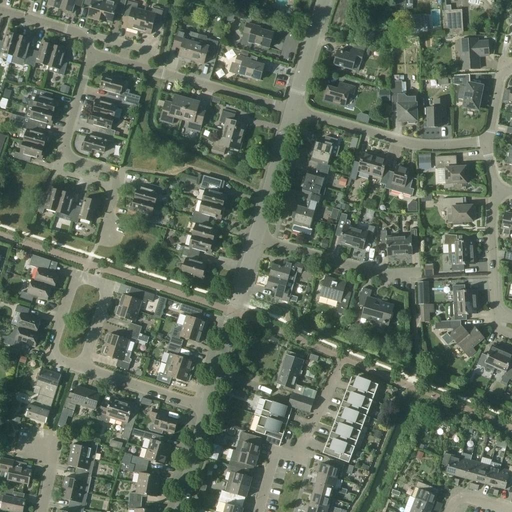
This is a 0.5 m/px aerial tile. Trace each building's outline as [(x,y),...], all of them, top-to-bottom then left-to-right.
[(50,0),(49,7),(61,10),(63,0),(50,0)] [(63,0),(61,10),(72,14),(75,6),(81,8),(83,0),(63,0)] [(94,19),(94,20),(100,21),(106,0),(85,0),(85,3),(92,5),(88,17),(94,19)] [(107,22),(112,24),(116,11),(123,14),(126,0),(113,0),(113,1),(109,0),(106,0),(100,21),(106,23),(107,22)] [(127,29),(139,32),(145,11),(138,9),(140,3),(129,0),(125,14),(131,15),(127,29)] [(446,7),(442,7),(444,36),(462,36),(461,11),(452,11),(452,6),(446,7)] [(139,32),(151,36),(155,22),(160,24),(164,10),(154,7),(153,13),(145,11),(139,32)] [(411,36),(428,35),(427,27),(421,28),(420,16),(409,17),(409,30),(410,30),(411,36)] [(269,49),(273,34),(260,30),(261,28),(247,24),(245,33),(251,35),(248,43),(269,49)] [(179,57),(192,61),(199,35),(190,33),(190,34),(178,31),(174,43),(183,45),(179,57)] [(0,58),(5,60),(7,57),(8,54),(14,56),(19,38),(14,36),(15,34),(8,32),(4,46),(0,44),(0,58)] [(192,61),(204,65),(208,53),(214,55),(218,42),(207,39),(207,37),(199,35),(192,61)] [(19,38),(14,56),(25,59),(24,64),(29,66),(33,54),(28,53),(32,39),(25,37),(24,39),(19,38)] [(488,56),(488,42),(477,43),(477,39),(460,41),(462,70),(479,69),(478,59),(481,56),(488,56)] [(33,54),(29,66),(35,68),(37,63),(48,66),(49,66),(54,47),(49,46),(49,44),(42,42),(38,56),(33,54)] [(48,66),(47,72),(64,76),(68,64),(62,62),(66,48),(60,47),(59,49),(54,47),(49,66),(48,66)] [(364,53),(351,49),(350,55),(338,51),(334,66),(352,71),(358,72),(360,64),(364,53)] [(251,62),(251,60),(238,56),(236,65),(233,64),(230,73),(260,81),(264,66),(251,62)] [(103,81),(100,90),(113,94),(112,99),(124,102),(138,106),(140,99),(129,95),(130,92),(122,90),(123,84),(112,80),(112,77),(103,74),(101,81),(103,81)] [(451,85),(466,88),(463,107),(478,110),(482,87),(469,84),(470,81),(469,76),(451,77),(451,85)] [(416,121),(415,97),(402,98),(402,81),(391,82),(391,96),(397,96),(398,122),(408,122),(408,124),(415,124),(415,121),(416,121)] [(356,88),(340,84),(338,90),(328,87),(324,101),(345,107),(349,94),(353,95),(356,88)] [(32,94),(29,106),(34,107),(53,113),(54,108),(56,108),(58,101),(50,99),(52,95),(46,93),(33,89),(32,94)] [(160,121),(172,124),(174,117),(182,119),(187,100),(175,96),(172,107),(164,105),(160,121)] [(221,99),(214,97),(212,103),(220,105),(221,99)] [(95,107),(94,113),(114,118),(117,106),(122,108),(124,102),(112,99),(110,104),(96,100),(94,106),(95,107)] [(199,132),(203,116),(196,114),(199,103),(187,100),(182,119),(189,122),(187,128),(199,132)] [(446,114),(446,100),(434,100),(434,108),(427,109),(428,128),(440,128),(440,114),(446,114)] [(377,116),(384,118),(388,106),(381,104),(377,116)] [(25,118),(23,124),(36,127),(37,121),(51,126),(53,119),(51,118),(53,113),(34,107),(29,106),(25,118)] [(223,110),(219,123),(225,125),(223,133),(243,139),(247,126),(233,122),(236,114),(223,110)] [(114,137),(116,131),(110,130),(114,118),(94,113),(92,117),(91,117),(89,123),(103,128),(101,134),(114,137)] [(23,124),(22,129),(27,131),(24,142),(43,148),(44,142),(46,143),(48,136),(34,132),(36,127),(23,124)] [(211,152),(224,156),(226,148),(239,152),(243,139),(223,133),(221,141),(214,139),(211,152)] [(92,150),(104,153),(107,141),(112,143),(114,137),(101,134),(100,139),(88,135),(85,144),(83,143),(81,150),(91,153),(92,150)] [(312,147),(311,150),(330,156),(333,146),(335,146),(337,140),(325,137),(324,143),(316,141),(314,148),(312,147)] [(15,152),(13,158),(26,162),(28,156),(40,159),(41,160),(43,153),(41,153),(43,148),(24,142),(20,154),(15,152)] [(311,150),(310,153),(312,154),(311,161),(318,163),(317,169),(328,172),(330,166),(327,166),(330,156),(311,150)] [(349,179),(355,181),(358,172),(369,175),(374,157),(363,154),(360,164),(354,162),(349,179)] [(466,183),(465,167),(456,168),(456,156),(434,157),(435,169),(445,169),(446,184),(466,183)] [(374,157),(369,175),(381,179),(380,184),(385,186),(386,186),(389,172),(383,171),(386,161),(374,157)] [(418,160),(419,168),(427,168),(426,159),(418,160)] [(410,189),(413,179),(407,178),(409,170),(397,166),(395,174),(389,172),(386,186),(385,186),(384,189),(412,197),(414,190),(410,189)] [(303,179),(302,182),(321,188),(321,187),(324,177),(326,178),(328,172),(317,169),(315,175),(307,173),(305,179),(303,179)] [(202,183),(201,189),(206,190),(202,202),(212,205),(221,208),(223,202),(225,203),(227,196),(218,193),(221,182),(204,177),(202,183)] [(302,182),(301,186),(303,187),(301,193),(309,195),(307,201),(319,204),(321,205),(323,196),(325,189),(325,188),(321,187),(321,188),(302,182)] [(137,187),(135,194),(136,194),(135,199),(158,206),(161,194),(163,195),(165,189),(152,185),(151,191),(137,187)] [(37,213),(43,214),(44,209),(56,212),(62,193),(57,192),(57,190),(50,188),(46,202),(41,200),(37,213)] [(66,221),(72,222),(76,210),(70,209),(74,195),(68,193),(67,195),(62,193),(56,212),(68,216),(66,221)] [(132,204),(130,211),(144,215),(142,220),(155,224),(156,218),(155,218),(158,206),(135,199),(134,205),(132,204)] [(473,222),(472,206),(462,207),(462,199),(441,200),(441,208),(447,208),(447,215),(452,215),(453,223),(473,222)] [(100,202),(94,200),(93,202),(85,200),(81,212),(76,210),(72,222),(78,224),(79,219),(92,223),(95,210),(98,211),(100,202)] [(294,210),(293,214),(312,219),(316,221),(319,210),(317,210),(319,204),(307,201),(306,206),(298,204),(297,211),(294,210)] [(194,212),(192,218),(205,221),(206,216),(220,220),(222,213),(220,213),(221,208),(212,205),(202,202),(199,214),(194,212)] [(417,211),(417,203),(409,203),(409,211),(417,211)] [(511,214),(505,213),(502,228),(504,229),(503,235),(509,236),(510,230),(511,230),(511,214)] [(294,225),(292,231),(298,233),(310,236),(312,230),(309,229),(312,219),(293,214),(292,217),(294,218),(293,225),(294,225)] [(351,223),(350,221),(346,220),(347,216),(342,214),(336,235),(341,237),(339,245),(350,248),(356,229),(350,227),(351,223)] [(192,218),(190,223),(196,225),(192,237),(211,242),(213,237),(215,237),(217,230),(203,226),(205,221),(192,218)] [(350,248),(362,251),(366,239),(371,240),(375,228),(369,226),(367,232),(356,229),(350,248)] [(400,257),(412,256),(411,243),(417,243),(416,230),(410,230),(410,236),(399,237),(400,257)] [(387,244),(388,257),(400,257),(399,237),(387,237),(386,231),(380,232),(381,244),(387,244)] [(454,248),(455,254),(474,253),(474,242),(463,242),(462,236),(450,237),(450,244),(451,248),(454,248)] [(184,247),(183,252),(194,256),(196,250),(210,254),(212,248),(210,247),(211,242),(192,237),(189,248),(184,247)] [(183,252),(181,258),(186,259),(185,260),(182,272),(194,275),(193,278),(202,281),(204,274),(202,273),(205,264),(193,261),(194,256),(183,252)] [(452,272),(464,271),(464,265),(475,264),(474,253),(455,254),(455,260),(451,260),(451,265),(452,272)] [(31,260),(29,266),(39,269),(35,282),(52,287),(52,288),(55,289),(59,276),(48,272),(51,262),(33,256),(31,260)] [(294,283),(295,277),(293,276),(294,271),(302,273),(304,265),(287,260),(285,268),(273,265),(270,276),(294,283)] [(289,289),(292,290),(294,283),(270,276),(267,288),(279,292),(276,299),(288,303),(290,294),(288,293),(289,289)] [(344,311),(346,312),(351,294),(343,292),(346,284),(326,278),(320,297),(339,303),(337,310),(336,314),(342,315),(344,311)] [(22,293),(20,299),(32,302),(34,297),(47,301),(52,288),(52,287),(35,282),(33,281),(28,295),(22,293)] [(428,282),(418,283),(418,291),(428,290),(428,282)] [(453,293),(454,304),(477,302),(476,291),(465,292),(465,286),(452,287),(453,293)] [(119,306),(138,312),(142,303),(146,304),(147,300),(152,302),(155,295),(131,288),(128,298),(122,296),(119,306)] [(375,302),(376,300),(369,299),(371,291),(364,289),(359,305),(366,307),(363,318),(388,325),(394,308),(375,302)] [(455,322),(467,321),(466,315),(478,314),(477,302),(454,304),(455,322)] [(179,311),(192,315),(193,308),(182,305),(179,311)] [(420,305),(421,323),(430,322),(430,313),(434,313),(434,305),(420,305)] [(115,317),(135,323),(138,312),(119,306),(115,317)] [(18,307),(16,313),(22,315),(18,328),(20,329),(21,328),(37,334),(41,320),(28,316),(30,310),(18,307)] [(186,316),(183,327),(202,333),(205,323),(186,316)] [(435,330),(447,330),(447,322),(435,323),(435,330)] [(130,324),(128,331),(139,335),(141,328),(130,324)] [(21,328),(20,329),(13,327),(13,328),(14,329),(14,331),(14,332),(13,333),(12,335),(9,336),(7,337),(5,337),(3,337),(3,338),(3,340),(3,343),(2,344),(3,344),(21,350),(22,344),(36,348),(40,334),(37,334),(21,328)] [(179,337),(198,343),(202,333),(183,327),(179,337)] [(461,327),(461,328),(460,327),(459,327),(458,327),(457,327),(456,328),(455,328),(454,329),(453,330),(452,330),(452,331),(451,332),(451,333),(451,334),(450,335),(450,336),(465,354),(469,358),(475,353),(472,349),(483,339),(474,329),(467,335),(461,327)] [(128,331),(126,337),(135,340),(137,341),(139,335),(128,331)] [(107,336),(105,342),(106,343),(107,343),(106,345),(122,351),(126,352),(131,353),(134,344),(125,341),(126,340),(109,335),(108,335),(107,336)] [(139,335),(137,341),(138,341),(144,343),(147,344),(149,338),(139,335)] [(183,341),(171,337),(169,344),(181,348),(183,341)] [(167,351),(179,354),(181,348),(169,344),(167,351)] [(103,347),(101,353),(102,354),(103,355),(103,356),(118,361),(116,367),(128,371),(130,365),(132,360),(130,359),(131,353),(126,352),(122,351),(106,345),(106,346),(105,346),(103,347)] [(502,351),(492,346),(488,357),(482,354),(477,366),(483,368),(484,368),(484,369),(484,371),(485,372),(486,373),(487,374),(489,374),(490,374),(491,373),(492,372),(494,372),(495,368),(502,351)] [(503,377),(509,379),(511,372),(511,366),(509,365),(511,357),(511,354),(502,351),(495,368),(505,373),(503,377)] [(287,356),(286,356),(282,368),(298,374),(298,376),(300,377),(302,372),(299,371),(302,362),(304,357),(289,352),(287,356)] [(170,354),(167,365),(189,372),(190,371),(192,371),(193,370),(195,364),(194,363),(192,362),(193,362),(173,355),(170,354)] [(319,357),(311,355),(309,360),(317,363),(319,357)] [(159,374),(157,381),(169,385),(171,378),(186,383),(186,382),(188,382),(190,382),(192,376),(191,374),(189,373),(189,372),(167,365),(166,365),(161,364),(158,373),(159,374)] [(310,413),(316,393),(295,385),(298,376),(298,374),(282,368),(277,384),(282,386),(280,390),(292,394),(288,405),(310,413)] [(41,369),(35,387),(40,388),(38,394),(53,399),(61,376),(41,369)] [(314,379),(316,373),(307,371),(306,377),(314,379)] [(347,392),(352,394),(352,393),(372,401),(378,386),(358,378),(354,387),(348,385),(346,392),(347,392)] [(63,408),(74,412),(76,404),(94,410),(99,395),(77,388),(75,395),(68,393),(63,408)] [(346,409),(366,417),(372,401),(352,393),(352,394),(348,403),(342,401),(340,407),(341,407),(346,409)] [(25,417),(45,424),(53,399),(38,394),(36,401),(31,399),(25,417)] [(97,420),(104,423),(106,417),(116,421),(122,401),(111,397),(107,411),(101,409),(97,420)] [(286,407),(265,400),(260,416),(281,423),(286,425),(289,419),(283,417),(286,407)] [(122,401),(116,421),(127,424),(125,430),(131,432),(135,420),(129,418),(133,404),(122,401)] [(153,428),(174,434),(177,422),(165,419),(166,413),(152,409),(151,415),(156,417),(153,428)] [(340,424),(360,432),(364,422),(368,424),(370,418),(366,417),(346,409),(342,418),(337,416),(334,423),(335,423),(340,425),(340,424)] [(266,443),(280,447),(281,441),(283,434),(278,433),(281,423),(260,416),(255,432),(268,437),(266,443)] [(334,440),(355,448),(360,432),(340,424),(340,425),(336,434),(331,432),(328,438),(329,438),(334,440)] [(144,432),(143,439),(150,440),(147,450),(168,455),(171,445),(157,441),(158,435),(144,432)] [(242,432),(237,451),(258,457),(260,446),(259,446),(262,438),(242,432)] [(217,460),(224,436),(216,434),(210,457),(217,460)] [(322,454),(348,464),(355,448),(334,440),(330,449),(325,447),(322,454)] [(72,444),(70,455),(94,461),(98,444),(86,441),(85,447),(72,444)] [(132,455),(129,463),(131,464),(147,467),(149,461),(165,465),(168,455),(147,450),(144,459),(132,455)] [(241,469),(242,463),(255,467),(258,457),(237,451),(236,451),(233,450),(229,465),(241,469)] [(461,458),(456,476),(466,479),(471,461),(470,461),(472,456),(462,453),(461,459),(461,458)] [(80,469),(79,475),(91,477),(94,461),(70,455),(67,466),(80,469)] [(451,456),(446,473),(456,476),(461,458),(451,456)] [(28,485),(31,472),(13,468),(14,462),(2,460),(0,459),(0,461),(0,471),(9,473),(8,480),(28,485)] [(318,474),(336,479),(338,470),(343,471),(344,464),(332,460),(328,459),(326,466),(321,464),(318,474)] [(480,464),(471,461),(466,479),(476,482),(480,464)] [(158,487),(159,476),(145,474),(147,467),(131,464),(135,465),(134,473),(139,474),(138,483),(158,487)] [(490,467),(480,464),(476,482),(485,484),(490,467)] [(230,472),(228,481),(249,488),(252,477),(239,474),(241,469),(229,465),(228,471),(230,472)] [(510,472),(500,469),(495,487),(505,490),(507,482),(511,483),(511,466),(511,467),(510,472)] [(490,467),(485,484),(495,487),(500,469),(490,467)] [(333,489),(337,490),(337,488),(340,480),(336,479),(318,474),(315,484),(333,489)] [(65,477),(62,489),(87,494),(91,477),(79,475),(78,480),(65,477)] [(234,494),(246,498),(249,488),(228,481),(225,492),(221,491),(220,496),(225,498),(232,500),(234,494)] [(419,489),(415,499),(432,506),(436,496),(427,492),(429,486),(417,481),(415,487),(419,489)] [(131,493),(129,501),(141,502),(142,495),(156,498),(158,487),(138,483),(136,494),(131,493)] [(315,484),(313,494),(330,499),(333,489),(315,484)] [(13,511),(22,511),(25,500),(13,497),(14,492),(2,489),(1,495),(0,495),(0,501),(3,502),(1,509),(13,511)] [(73,502),(72,507),(84,510),(87,494),(62,489),(60,499),(73,502)] [(313,494),(310,504),(327,509),(330,499),(313,494)] [(242,511),(243,509),(231,505),(232,500),(225,498),(220,496),(218,501),(226,504),(224,511),(242,511)] [(415,499),(411,509),(420,511),(430,511),(432,506),(415,499)] [(128,508),(135,510),(134,511),(155,511),(155,509),(140,509),(141,502),(129,501),(128,508)]
